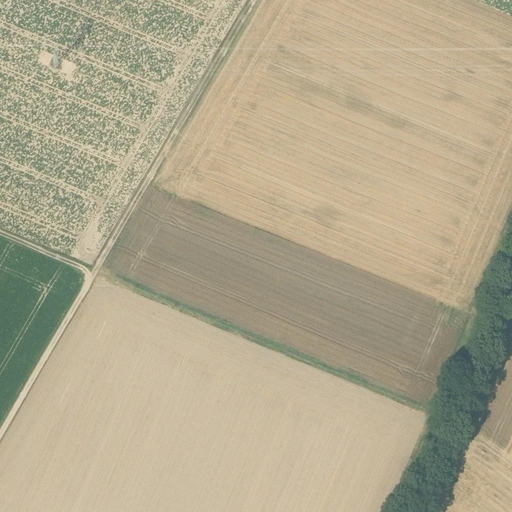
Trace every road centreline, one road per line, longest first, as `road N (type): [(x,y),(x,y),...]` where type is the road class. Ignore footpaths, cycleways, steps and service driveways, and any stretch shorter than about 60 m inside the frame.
road 1 (track): [(0,437),(255,0)]
road 2 (track): [(439,406),(0,228)]
road 3 (track): [(394,511),(511,227)]
